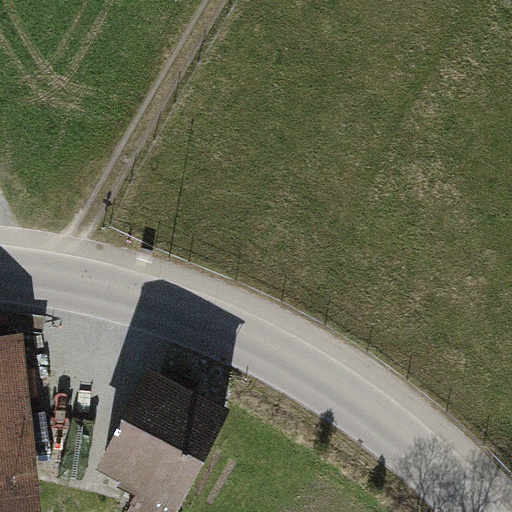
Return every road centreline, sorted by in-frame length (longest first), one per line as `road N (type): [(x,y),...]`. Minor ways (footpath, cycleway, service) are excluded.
road 1 (tertiary): [(0,280),(66,285),(214,330),(363,406),(478,511)]
road 2 (track): [(66,285),(230,0)]
